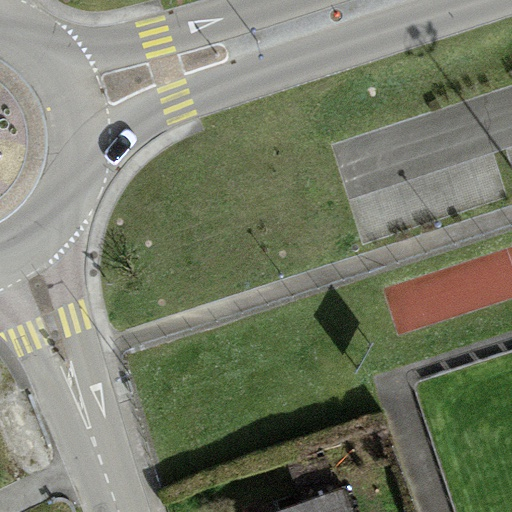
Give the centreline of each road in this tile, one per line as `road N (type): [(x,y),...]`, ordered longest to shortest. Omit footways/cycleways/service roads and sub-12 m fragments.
road 1 (tertiary): [(82,174),(127,134),(178,113),(508,0)]
road 2 (residential): [(123,511),(69,364),(9,269)]
road 3 (tertiary): [(305,0),(158,48),(51,61)]
road 4 (tertiary): [(9,269),(43,245),(68,212),(82,174)]
road 5 (tertiary): [(82,174),(73,95),(51,61)]
